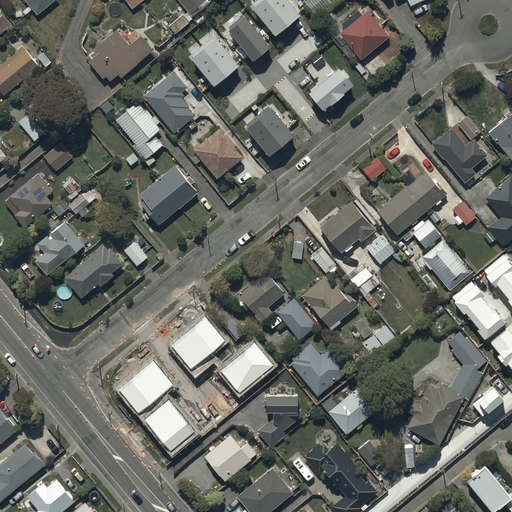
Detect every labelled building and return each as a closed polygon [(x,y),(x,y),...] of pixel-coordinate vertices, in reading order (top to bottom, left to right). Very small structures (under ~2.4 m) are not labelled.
[(23,0),(38,17),(58,0),(23,0)] [(145,0),(124,0),(133,11),(145,0)] [(211,6),(206,0),(177,0),(193,20),(211,6)] [(286,0),(268,0),(255,11),(278,40),(302,21),(286,0)] [(304,0),(305,1),(303,2),(316,19),(332,6),(327,0),(304,0)] [(389,40),(365,9),(360,13),(358,11),(341,26),(345,31),(335,39),(342,48),(340,49),(350,61),(356,56),(369,71),(382,61),(374,52),(389,40)] [(0,36),(11,27),(0,14),(0,36)] [(169,28),(175,35),(190,24),(184,16),(169,28)] [(245,18),(228,31),(256,66),(273,52),(245,18)] [(287,91),(292,98),(331,67),(325,59),(330,55),(326,49),(328,47),(315,30),(301,41),(304,45),(276,68),(273,64),(260,74),(274,92),(277,90),(281,96),(287,91)] [(118,33),(95,50),(99,55),(89,64),(103,81),(107,78),(111,84),(119,78),(121,81),(138,67),(137,66),(154,53),(142,38),(130,48),(118,33)] [(219,42),(194,62),(217,91),(242,70),(219,42)] [(0,91),(4,97),(39,68),(22,48),(0,66),(0,91)] [(341,72),(311,97),(325,114),(355,90),(341,72)] [(177,74),(146,99),(175,134),(196,118),(190,111),(192,109),(184,99),(186,98),(183,94),(189,89),(177,74)] [(138,103),(116,122),(137,147),(134,150),(144,162),(163,147),(154,137),(161,131),(157,127),(160,124),(154,117),(152,120),(138,103)] [(273,113),(248,132),(272,160),(296,140),(273,113)] [(511,113),(489,132),(498,144),(499,143),(511,159),(511,113)] [(29,114),(18,123),(35,143),(46,134),(29,114)] [(467,117),(458,125),(471,141),(481,133),(467,117)] [(452,130),(432,147),(444,161),(445,160),(465,184),(476,176),(472,170),(487,158),(474,141),(466,148),(452,130)] [(195,152),(194,153),(218,182),(243,161),(235,150),(236,148),(227,137),(225,139),(219,132),(201,147),(199,144),(193,149),(195,152)] [(73,158),(61,145),(44,159),(56,172),(73,158)] [(377,158),(362,171),(372,182),(387,170),(377,158)] [(176,167),(140,197),(145,202),(141,205),(159,227),(199,195),(176,167)] [(397,237),(447,195),(437,184),(436,185),(426,174),(417,182),(408,172),(400,179),(408,188),(377,214),(397,237)] [(54,174),(48,180),(58,191),(64,186),(54,174)] [(25,230),(53,207),(46,199),(53,193),(39,176),(5,203),(16,216),(14,218),(25,230)] [(511,181),(510,179),(485,200),(501,219),(488,229),(490,231),(497,240),(506,251),(511,246),(511,181)] [(70,196),(78,190),(80,187),(74,180),(64,189),(70,196)] [(78,190),(70,196),(53,210),(60,218),(70,209),(76,216),(79,214),(83,218),(89,213),(86,208),(90,204),(78,190)] [(476,219),(463,202),(452,211),(458,217),(454,221),(458,227),(463,223),(466,227),(476,219)] [(352,203),(320,229),(342,256),(359,242),(361,245),(376,232),(352,203)] [(415,233),(413,234),(426,251),(442,238),(429,222),(425,224),(423,221),(413,229),(415,233)] [(85,248),(66,224),(50,237),(53,240),(51,242),(48,238),(38,246),(46,256),(36,263),(48,278),(85,248)] [(367,249),(380,266),(396,253),(383,236),(367,249)] [(142,237),(124,252),(137,268),(149,258),(142,250),(148,245),(142,237)] [(444,241),(422,259),(452,294),(473,277),(444,241)] [(304,244),(294,243),(292,259),(302,261),(304,244)] [(73,290),(82,300),(99,286),(101,289),(115,278),(112,275),(124,266),(111,250),(108,252),(105,247),(64,280),(72,290),(73,290)] [(336,266),(322,248),(311,257),(326,274),(336,266)] [(366,269),(350,282),(363,298),(382,283),(376,275),(373,278),(366,269)] [(267,274),(235,299),(245,312),(248,310),(261,326),(274,316),(268,309),(284,295),(267,274)] [(339,323),(359,307),(348,294),(345,297),(336,286),(333,289),(325,279),(302,297),(331,332),(341,325),(339,323)] [(474,287),(454,302),(479,335),(478,335),(490,350),(510,335),(474,287)] [(295,300),(277,314),(299,342),(317,327),(295,300)] [(232,320),(225,326),(237,341),(244,336),(232,320)] [(373,333),(363,320),(354,327),(357,331),(353,334),(357,340),(361,336),(364,340),(373,333)] [(386,326),(362,345),(372,357),(396,338),(386,326)] [(218,327),(205,337),(219,353),(231,343),(218,327)] [(463,366),(451,391),(441,386),(438,392),(429,387),(420,406),(414,403),(408,415),(413,417),(407,430),(441,447),(466,398),(469,400),(482,375),(476,372),(487,363),(468,339),(466,340),(459,331),(446,341),(453,351),(452,352),(463,366)] [(289,364),(318,398),(350,370),(332,349),(322,357),(311,345),(289,364)] [(149,367),(140,375),(161,400),(193,373),(172,347),(167,352),(164,348),(150,359),(153,363),(149,366),(149,367)] [(243,365),(233,353),(212,371),(222,383),(243,365)] [(260,389),(245,371),(232,381),(248,400),(260,389)] [(325,404),(322,407),(346,437),(381,408),(362,386),(356,390),(351,383),(334,397),(340,404),(331,411),(325,404)] [(511,385),(495,398),(500,405),(511,395),(511,385)] [(195,443),(234,410),(223,397),(220,400),(210,388),(174,418),(195,443)] [(273,420),(258,433),(271,449),(286,437),(283,433),(303,418),(298,412),(298,396),(267,396),(267,417),(273,417),(273,420)] [(17,404),(9,411),(23,428),(31,421),(17,404)] [(0,446),(16,433),(14,430),(17,428),(9,417),(6,419),(0,411),(0,446)] [(231,437),(205,459),(225,484),(251,462),(256,457),(247,445),(242,449),(231,437)] [(383,459),(370,441),(357,451),(370,468),(383,459)] [(346,497),(332,508),(334,511),(363,511),(368,508),(365,503),(377,493),(369,483),(365,485),(355,473),(359,470),(338,444),(329,452),(324,446),(320,449),(318,447),(305,458),(320,477),(324,474),(338,491),(340,490),(346,497)] [(0,504),(46,467),(34,453),(32,454),(25,446),(0,466),(0,504)] [(511,493),(511,495),(485,462),(468,476),(494,508),(504,500),(511,509),(511,493)] [(273,470),(237,499),(247,511),(273,511),(294,495),(273,470)] [(65,511),(75,504),(56,481),(47,489),(44,485),(28,499),(38,511),(65,511)]
